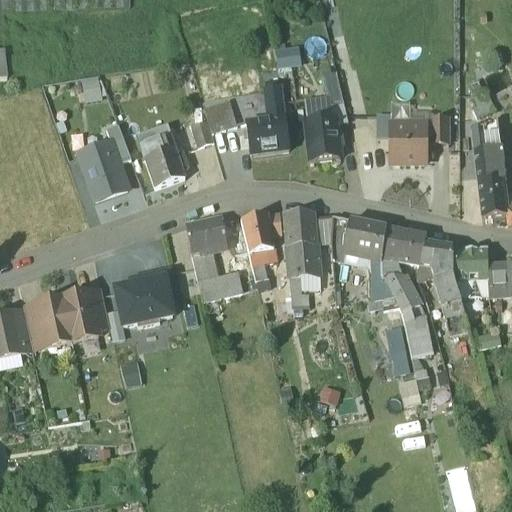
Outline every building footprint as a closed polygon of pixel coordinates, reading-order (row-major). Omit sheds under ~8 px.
[(127,0),(0,0),(0,55),(2,56),(1,17),(128,13),(127,0)] [(277,53),(278,70),(300,68),(299,51),(277,53)] [(36,52),(2,56),(4,70),(37,66),(36,52)] [(343,109),(336,78),(322,81),(329,112),(343,109)] [(82,83),(85,105),(104,103),(102,80),(82,83)] [(278,86),(268,87),(269,94),(279,93),(278,86)] [(269,94),(264,95),(268,124),(283,122),(279,93),(269,94)] [(477,119),(493,115),(490,104),(474,109),(477,119)] [(228,106),(204,113),(207,125),(211,138),(235,131),(228,106)] [(268,124),(245,128),(250,161),(287,154),(283,122),(268,124)] [(333,122),(304,125),(310,166),(339,163),(333,122)] [(448,148),(448,122),(432,123),(432,133),(432,148),(448,148)] [(207,125),(191,130),(197,151),(213,147),(211,138),(207,125)] [(424,133),(409,133),(409,128),(391,129),(391,169),(425,168),(424,148),(424,133)] [(496,129),(470,132),(477,187),(503,183),(496,129)] [(166,130),(136,140),(155,194),(185,183),(182,175),(188,173),(183,158),(178,160),(166,130)] [(111,148),(118,168),(129,164),(117,132),(106,136),(111,148)] [(432,133),(424,133),(424,148),(432,148),(432,133)] [(96,206),(127,196),(118,168),(111,148),(80,158),(96,206)] [(489,185),(477,187),(481,222),(507,219),(507,216),(503,184),(489,185)] [(281,240),(279,219),(268,221),(271,241),(281,240)] [(313,219),(284,219),(287,252),(315,252),(313,219)] [(268,221),(240,227),(248,261),(259,258),(274,255),(271,241),(268,221)] [(220,223),(185,231),(191,258),(206,255),(226,251),(220,223)] [(386,234),(349,227),(344,252),(345,259),(370,265),(381,267),(386,234)] [(425,242),(386,234),(381,267),(394,266),(395,265),(395,266),(419,271),(425,242)] [(451,247),(425,242),(419,271),(433,274),(444,277),(445,273),(451,247)] [(315,252),(287,252),(289,281),(300,280),(318,279),(316,252),(315,252)] [(486,254),(451,255),(452,272),(452,282),(454,288),(487,286),(486,254)] [(206,255),(191,258),(197,279),(197,287),(216,283),(206,255)] [(259,258),(248,261),(254,288),(266,285),(263,270),(259,258)] [(381,267),(370,265),(369,307),(373,306),(381,304),(393,302),(387,291),(385,287),(381,282),(381,267)] [(394,266),(381,267),(381,282),(385,287),(387,291),(393,287),(396,290),(401,287),(395,266),(395,265),(394,266)] [(452,272),(445,273),(444,277),(433,274),(440,303),(458,299),(454,288),(452,282),(452,272)] [(170,275),(143,280),(145,288),(164,284),(168,305),(176,304),(170,275)] [(216,283),(197,287),(202,307),(242,298),(236,278),(216,283)] [(300,280),(289,281),(291,302),(302,301),(300,280)] [(145,288),(115,294),(123,332),(136,329),(137,333),(159,328),(158,324),(172,321),(168,305),(164,284),(145,288)] [(401,287),(396,290),(393,287),(387,291),(393,302),(399,313),(401,316),(402,315),(409,351),(411,364),(431,359),(424,324),(419,313),(407,289),(406,287),(403,286),(401,287)] [(101,296),(88,299),(95,334),(108,331),(101,296)] [(87,298),(62,303),(71,348),(97,342),(95,334),(88,299),(87,298)] [(469,334),(458,299),(440,303),(450,340),(452,339),(456,338),(469,334)] [(302,301),(291,302),(291,314),(308,313),(307,301),(302,301)] [(393,302),(381,304),(384,317),(399,313),(393,302)] [(62,303),(36,309),(36,311),(45,354),(71,348),(62,303)] [(369,307),(344,312),(346,322),(375,316),(373,306),(369,307)] [(36,311),(23,314),(23,316),(32,356),(45,354),(36,311)] [(12,316),(0,318),(0,363),(20,359),(12,318),(13,318),(12,316)] [(13,318),(12,318),(20,359),(32,356),(23,316),(13,318)] [(404,331),(388,333),(391,379),(407,378),(404,331)] [(423,375),(414,378),(416,384),(425,382),(423,375)]
